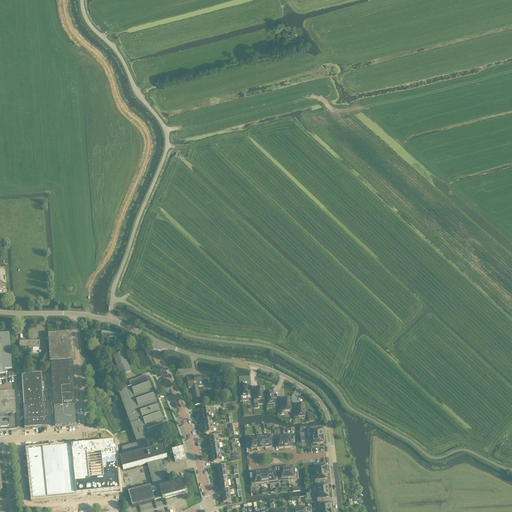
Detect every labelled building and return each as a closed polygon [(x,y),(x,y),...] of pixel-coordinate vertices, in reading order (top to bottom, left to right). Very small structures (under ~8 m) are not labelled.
[(48,334),(49,362),(71,361),(69,332),(48,334)] [(0,374),(5,374),(4,371),(11,370),(14,370),(14,368),(15,368),(14,364),(11,364),(9,334),(0,334),(0,374)] [(19,350),(29,349),(28,341),(23,341),(23,342),(19,342),(19,350)] [(28,341),(29,349),(39,349),(39,342),(34,342),(34,341),(28,341)] [(124,353),(114,357),(120,375),(131,371),(124,353)] [(50,362),(52,394),(53,406),(53,411),(54,411),(55,427),(76,425),(75,409),(75,405),(72,361),(71,361),(49,362),(50,362)] [(21,375),(23,406),(24,429),(46,427),(45,404),(43,404),(42,389),(43,389),(43,384),(41,384),(41,374),(21,375)] [(217,385),(217,384),(218,383),(217,378),(216,378),(210,379),(210,375),(187,379),(189,389),(192,388),(195,406),(201,405),(199,387),(211,385),(212,386),(217,385)] [(245,384),(240,384),(241,398),(247,397),(247,399),(251,399),(250,390),(247,391),(247,385),(245,385),(245,384)] [(256,395),(253,395),(254,403),(258,403),(258,401),(264,401),(263,388),(262,388),(262,387),(257,388),(257,389),(255,389),(256,395)] [(0,392),(0,430),(16,429),(14,392),(0,392)] [(273,394),(272,394),(272,392),(271,392),(267,392),(267,398),(267,401),(268,401),(268,405),(274,405),(274,407),(278,406),(277,398),(274,398),(273,394)] [(284,405),(281,406),(281,414),(291,413),(291,407),(290,403),(290,398),(287,398),(286,398),(285,399),(285,401),(283,401),(284,403),(284,405)] [(297,411),(294,412),(295,421),(299,421),(299,418),(305,417),(304,405),(303,404),(298,405),(298,406),(296,406),(297,411)] [(214,408),(202,410),(203,416),(215,415),(214,408)] [(319,431),(316,431),(316,428),(309,429),(310,438),(324,437),(324,436),(324,432),(322,432),(322,431),(319,431)] [(125,434),(114,437),(117,449),(128,446),(125,434)] [(272,441),(275,441),(274,435),(264,436),(266,450),(266,448),(272,448),(272,444),(272,441)] [(293,435),(283,436),(285,449),(291,448),(291,441),(294,441),(293,435)] [(257,451),(256,436),(246,437),(247,444),(250,443),(250,446),(251,446),(251,450),(257,449),(257,451)] [(265,450),(266,450),(264,436),(256,436),(257,451),(258,451),(258,449),(265,448),(265,450)] [(283,436),(274,437),(275,441),(275,443),(277,443),(278,450),(285,449),(283,436)] [(324,437),(310,438),(311,448),(318,447),(317,444),(320,444),(320,443),(324,443),(324,442),(325,442),(324,437)] [(108,446),(65,449),(69,502),(111,498),(108,446)] [(65,449),(25,451),(29,506),(69,502),(65,449)] [(323,467),(320,467),(319,464),(313,465),(314,474),(328,473),(328,472),(328,473),(327,468),(326,468),(326,467),(323,467)] [(279,482),(288,481),(286,467),(286,468),(280,469),(281,472),(280,472),(281,475),(278,475),(278,477),(278,482),(279,482)] [(293,467),(287,468),(287,467),(286,467),(288,481),(298,480),(297,473),(294,474),(294,471),(293,471),(293,467)] [(274,471),(269,472),(268,470),(268,471),(269,485),(279,484),(279,482),(278,482),(278,477),(275,478),(275,475),(274,471)] [(252,486),(261,485),(260,471),(259,471),(259,473),(254,474),(254,477),(254,480),(251,480),(252,486)] [(261,485),(269,485),(268,471),(268,472),(260,473),(260,471),(261,485)] [(328,473),(314,474),(315,484),(319,484),(322,484),(322,481),(328,480),(327,478),(329,478),(328,473)] [(319,484),(315,484),(316,493),(330,492),(330,491),(329,491),(328,485),(325,486),(325,485),(322,486),(322,484),(319,484)] [(329,492),(330,492),(316,493),(317,502),(323,502),(323,499),(326,499),(326,498),(329,498),(329,492)] [(323,502),(317,502),(318,511),(332,510),(331,505),(330,505),(330,504),(326,505),(326,504),(324,504),(323,502)]
